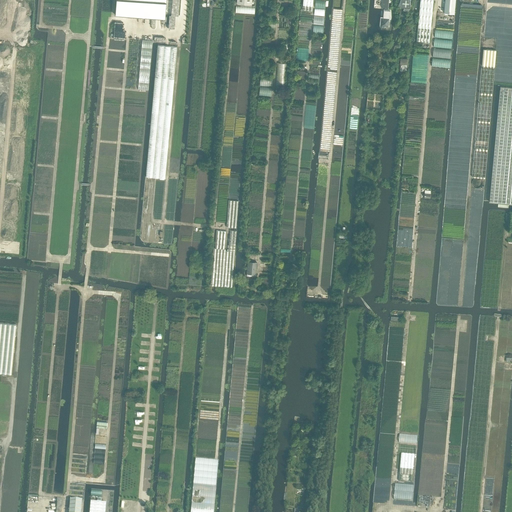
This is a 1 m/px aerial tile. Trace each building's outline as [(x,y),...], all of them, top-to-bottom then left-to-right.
[(116,0),(115,15),(143,17),(143,12),(154,13),(156,13),(161,14),(166,14),(166,0),(116,0)] [(303,0),(303,10),(312,11),(313,0),(303,0)] [(382,0),(382,8),(384,8),(383,18),(381,17),(380,26),(388,27),(389,22),(390,22),(390,17),(391,17),(391,9),(390,8),(390,0),(382,0)] [(420,0),(417,41),(429,42),(432,11),(433,3),(433,0),(420,0)] [(445,0),(444,13),(454,13),(455,1),(455,0),(445,0)] [(142,40),(138,89),(148,90),(152,41),(142,40)] [(157,45),(145,177),(165,178),(177,47),(157,45)] [(484,178),(496,50),(483,49),(471,176),(484,178)] [(511,87),(500,87),(489,201),(511,203),(511,87)] [(229,200),(227,227),(236,228),(238,201),(229,200)] [(214,248),(212,266),(211,285),(232,287),(235,257),(237,231),(230,230),(229,251),(226,251),(226,249),(225,249),(226,231),(217,230),(215,248),(214,248)] [(257,262),(248,262),(247,274),(256,275),(257,262)] [(0,322),(0,372),(12,374),(16,324),(0,322)] [(412,482),(414,456),(401,454),(399,481),(412,482)] [(81,511),(82,501),(70,500),(68,511),(81,511)] [(90,502),(89,511),(104,511),(105,503),(90,502)]
